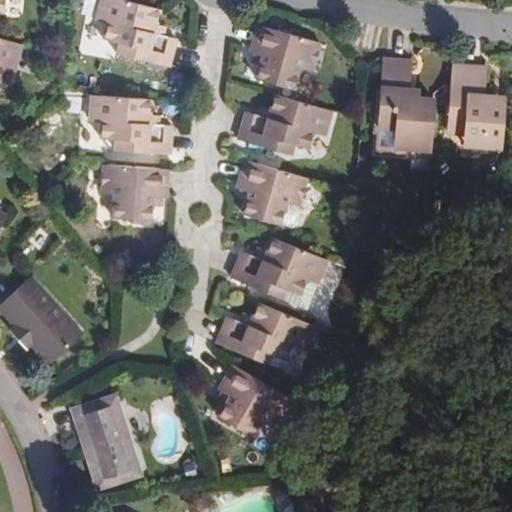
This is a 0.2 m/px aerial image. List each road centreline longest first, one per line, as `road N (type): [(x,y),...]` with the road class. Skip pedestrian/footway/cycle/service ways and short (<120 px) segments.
road 1 (residential): [(218,0),(195,333)]
road 2 (residential): [(511,25),(342,0)]
road 3 (residential): [(55,511),(37,441),(0,380)]
